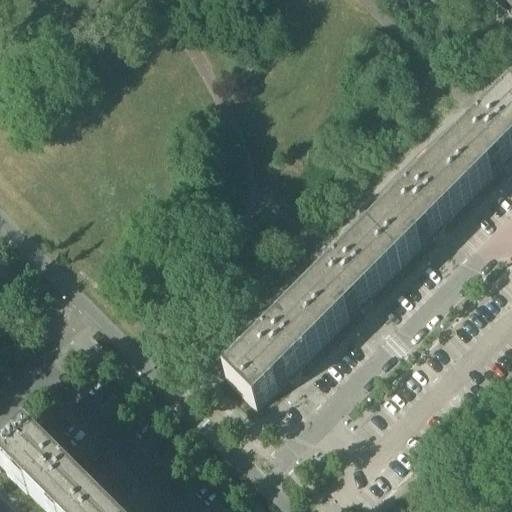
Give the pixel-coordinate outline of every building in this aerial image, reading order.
[(511,0),(490,0),(503,13),(509,18),(511,15),(511,0)] [(511,98),(445,166),(475,196),(511,159),(511,98)] [(445,166),(372,239),(402,269),(475,196),(445,166)] [(372,239),(296,314),(327,345),(402,269),(372,239)] [(327,345),(296,314),(226,384),(257,415),(327,345)] [(0,463),(0,468),(43,511),(92,511),(98,506),(76,483),(80,476),(74,472),(69,477),(28,436),(0,463)]
